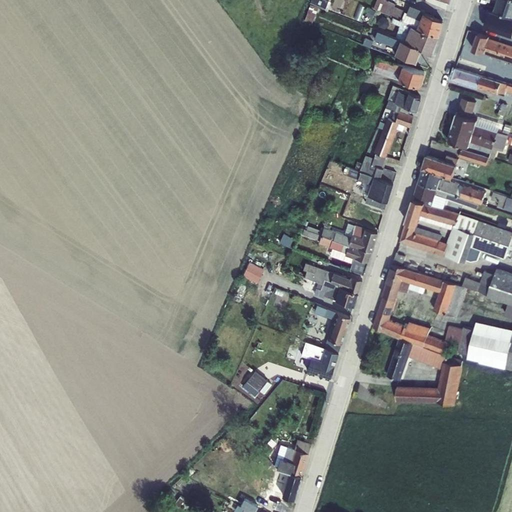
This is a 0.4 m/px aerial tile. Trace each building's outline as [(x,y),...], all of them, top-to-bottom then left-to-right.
[(310,4),(318,7),(327,11),(330,2),(325,0),(310,0),(309,3),(310,4)] [(385,0),(376,0),(373,8),(392,16),(400,20),(410,24),(410,25),(416,28),(437,35),(442,20),(424,13),(424,11),(409,5),(406,12),(394,6),(395,4),(385,0)] [(511,0),(496,0),(494,11),(511,16),(511,0)] [(318,7),(310,4),(304,20),(313,23),(318,7)] [(369,7),(365,15),(371,18),(375,11),(369,7)] [(511,21),(490,15),(485,31),(511,39),(511,21)] [(392,16),(390,22),(399,25),(398,28),(395,37),(400,39),(403,41),(421,48),(432,52),(437,35),(416,28),(410,25),(410,24),(400,20),(392,16)] [(377,30),(374,39),(396,48),(394,53),(415,62),(421,48),(403,41),(400,39),(395,37),(377,30)] [(511,45),(489,38),(489,37),(478,33),(473,49),(484,53),(511,62),(511,45)] [(364,38),(362,44),(370,47),(372,41),(364,38)] [(397,79),(402,64),(393,62),(395,57),(387,54),(385,59),(377,56),(372,71),(397,79)] [(455,67),(452,79),(477,87),(481,75),(470,72),(473,64),(461,60),(459,69),(455,67)] [(402,64),(397,79),(419,86),(424,71),(402,64)] [(481,75),(477,87),(498,94),(505,95),(507,91),(511,92),(511,85),(501,82),(494,80),(497,70),(484,66),(481,75)] [(392,85),(387,99),(388,99),(394,101),(401,105),(410,108),(416,111),(420,96),(408,92),(404,90),(403,93),(398,90),(399,88),(392,85)] [(457,113),(453,127),(495,140),(498,132),(500,124),(478,117),(478,120),(471,118),(476,102),(462,97),(457,113)] [(391,119),(395,121),(399,110),(399,111),(401,105),(394,101),(388,99),(385,107),(394,110),(391,119)] [(502,103),(498,113),(505,115),(508,107),(507,107),(507,105),(502,103)] [(401,105),(399,111),(408,114),(410,108),(401,105)] [(395,121),(398,123),(404,125),(409,127),(412,115),(408,114),(399,111),(399,110),(395,121)] [(375,152),(385,156),(396,128),(398,123),(395,121),(391,119),(387,118),(373,152),(375,152)] [(506,124),(503,132),(509,134),(511,126),(506,124)] [(495,140),(453,127),(448,140),(491,153),(495,140)] [(491,153),(489,157),(494,159),(498,150),(503,151),(508,135),(498,132),(495,140),(491,153)] [(461,149),(459,157),(486,166),(489,157),(461,149)] [(354,168),(373,175),(393,182),(395,174),(395,172),(382,167),(385,156),(375,152),(373,157),(365,155),(362,162),(356,161),(354,168)] [(428,155),(423,168),(442,175),(453,178),(457,165),(456,165),(458,158),(447,155),(445,161),(428,155)] [(385,165),(397,170),(400,162),(388,157),(385,165)] [(345,166),(343,174),(355,178),(355,181),(363,184),(360,192),(367,194),(365,202),(384,209),(385,208),(387,201),(393,182),(373,175),(354,168),(345,166)] [(419,183),(437,189),(441,178),(442,175),(423,168),(419,183)] [(437,189),(461,196),(464,186),(451,180),(451,181),(441,178),(437,189)] [(415,194),(414,199),(444,208),(447,198),(469,206),(470,203),(475,204),(476,202),(461,196),(437,189),(419,183),(415,194)] [(461,196),(476,202),(482,204),(486,192),(465,184),(464,186),(461,196)] [(511,197),(494,191),(491,199),(499,202),(497,206),(511,211),(511,197)] [(406,222),(417,225),(418,225),(420,220),(421,215),(456,225),(460,213),(444,208),(414,199),(406,222)] [(417,225),(406,222),(400,241),(466,262),(471,247),(505,259),(508,249),(511,250),(511,231),(460,213),(456,225),(421,215),(420,220),(452,229),(447,243),(440,240),(442,235),(416,227),(417,225)] [(321,235),(371,251),(377,232),(354,224),(351,236),(324,227),(321,235)] [(304,228),(302,234),(319,240),(318,242),(333,247),(330,255),(351,263),(349,270),(364,275),(368,261),(371,251),(321,235),(304,228)] [(284,233),(281,242),(290,246),(294,236),(284,233)] [(393,264),(402,266),(405,256),(398,254),(399,253),(397,252),(393,264)] [(249,261),(242,276),(257,283),(264,268),(249,261)] [(298,270),(297,273),(313,280),(323,283),(324,279),(330,281),(336,283),(336,284),(339,286),(358,293),(362,279),(350,276),(350,277),(333,272),(305,262),(303,269),(306,271),(305,272),(298,270)] [(383,295),(396,300),(400,290),(408,292),(411,282),(415,270),(402,266),(393,264),(383,295)] [(511,304),(511,271),(498,266),(495,273),(485,270),(481,282),(466,276),(462,285),(467,287),(488,294),(487,296),(508,303),(511,304)] [(415,270),(411,282),(440,291),(434,309),(447,314),(458,317),(467,287),(462,285),(457,284),(415,270)] [(308,284),(306,291),(324,296),(335,299),(354,305),(358,293),(339,286),(336,284),(336,283),(330,281),(324,279),(323,283),(313,280),(312,283),(321,286),(320,289),(308,284)] [(396,300),(383,295),(373,327),(399,338),(414,343),(450,356),(456,346),(454,345),(459,345),(458,351),(469,354),(469,356),(481,359),(480,362),(511,368),(511,304),(508,303),(505,315),(511,317),(511,329),(477,322),(475,329),(463,326),(463,329),(448,326),(445,340),(428,334),(431,327),(410,321),(409,323),(406,322),(405,326),(390,319),(396,300)] [(317,303),(314,312),(334,319),(327,338),(324,347),(337,352),(338,353),(341,343),(350,316),(336,311),(317,303)] [(414,343),(399,338),(387,375),(401,379),(409,357),(414,343)] [(303,345),(302,355),(311,356),(306,370),(330,377),(334,364),(333,364),(337,352),(324,347),(317,345),(305,340),(303,345)] [(450,356),(414,343),(409,357),(442,369),(439,387),(397,385),(397,387),(396,401),(437,402),(438,402),(456,404),(463,365),(461,364),(463,360),(450,356)] [(267,381),(255,372),(242,388),(254,398),(267,381)] [(280,444),(276,456),(280,457),(276,468),(279,469),(300,475),(307,453),(308,453),(311,443),(297,439),(294,448),(287,446),(280,444)] [(269,490),(269,491),(276,493),(293,498),(300,475),(279,469),(276,468),(276,467),(272,480),(269,490)] [(244,498),(246,493),(241,491),(238,498),(243,500),(244,498)] [(240,505),(252,511),(253,511),(258,505),(244,498),(243,500),(240,505)] [(230,501),(227,507),(236,511),(252,511),(240,505),(230,501)]
